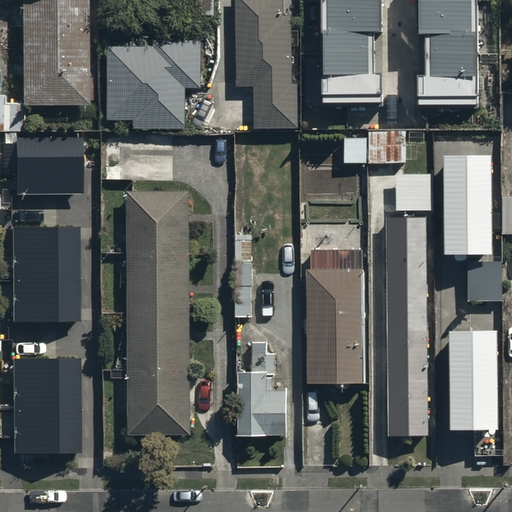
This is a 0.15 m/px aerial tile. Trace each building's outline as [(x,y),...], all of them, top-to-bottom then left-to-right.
[(87,0),(21,0),(23,97),(89,96),(87,0)] [(215,0),(190,0),(190,18),(215,18),(215,0)] [(282,0),(235,0),(237,82),(254,82),(254,126),(298,125),(297,77),(291,77),(291,12),(283,12),(282,0)] [(324,0),(325,97),(378,97),(378,73),(367,73),(367,32),(382,31),(381,0),(324,0)] [(476,0),(416,0),(416,23),(427,23),(427,67),(417,67),(417,93),(477,94),(476,0)] [(155,36),(155,43),(109,43),(110,117),(135,116),(135,127),(187,126),(187,85),(203,84),(203,36),(155,36)] [(407,131),(371,131),(371,165),(407,165),(407,131)] [(365,134),(344,135),(344,162),(366,162),(365,134)] [(77,140),(15,141),(16,193),(77,192),(77,140)] [(492,246),(491,147),(446,148),(447,246),(492,246)] [(397,208),(431,208),(431,171),(396,171),(397,208)] [(129,431),(191,430),(187,187),(126,188),(129,431)] [(511,197),(502,198),(503,234),(511,234),(511,197)] [(426,213),(387,214),(390,432),(429,432),(426,213)] [(75,229),(12,230),(12,319),(76,319),(75,229)] [(501,298),(500,260),(468,260),(468,298),(501,298)] [(237,317),(253,317),(252,261),(236,261),(237,317)] [(365,264),(307,265),(308,379),(366,379),(365,264)] [(496,420),(495,326),(449,327),(450,421),(496,420)] [(236,369),(236,431),(237,434),(266,433),(266,431),(287,430),(287,388),(267,388),(267,372),(276,372),(276,351),(267,351),(267,340),(251,340),(251,369),(236,369)] [(76,361),(13,362),(14,452),(77,451),(76,361)]
